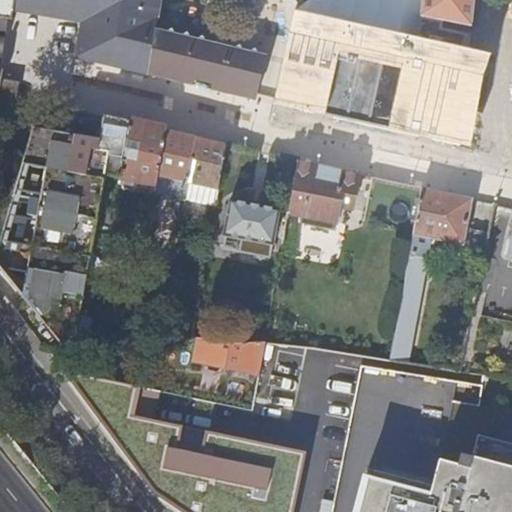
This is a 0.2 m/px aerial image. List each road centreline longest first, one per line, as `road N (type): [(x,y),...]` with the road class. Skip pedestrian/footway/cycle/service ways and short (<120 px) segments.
road 1 (residential): [(511,184),(71,90)]
road 2 (residential): [(0,358),(123,511)]
